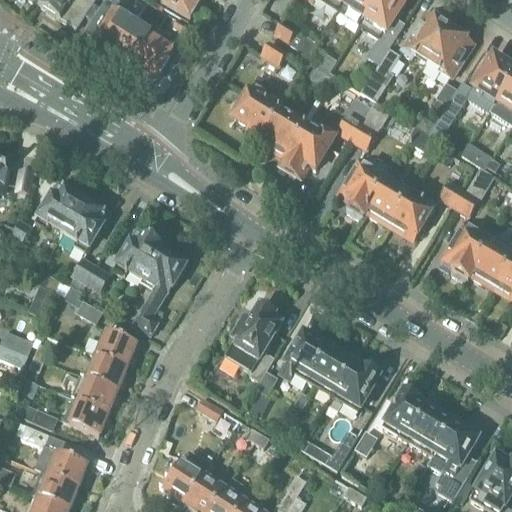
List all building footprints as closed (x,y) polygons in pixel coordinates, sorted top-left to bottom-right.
[(37,9),(38,9),(44,0),(25,0),(28,1),(28,4),(33,7),(36,6),(37,8),(37,9)] [(44,0),(38,9),(48,16),(48,18),(53,22),(56,21),(74,33),(96,0),(44,0)] [(108,0),(102,9),(86,35),(88,35),(88,36),(93,39),(94,39),(95,40),(94,42),(93,44),(94,44),(95,45),(95,48),(101,52),(104,51),(105,51),(110,55),(110,56),(112,60),(132,29),(135,24),(138,19),(121,7),(109,0),(108,0)] [(200,0),(164,0),(161,5),(190,23),(190,22),(191,20),(192,19),(195,20),(199,14),(197,11),(198,10),(201,5),(202,5),(205,2),(200,0)] [(302,0),(313,6),(316,1),(338,14),(346,0),(302,0)] [(346,0),(338,14),(359,28),(365,20),(377,0),(346,0)] [(359,28),(358,30),(380,44),(368,63),(378,70),(389,54),(404,30),(394,24),(406,4),(400,0),(377,0),(365,20),(359,28)] [(416,57),(429,65),(450,33),(448,31),(447,28),(442,25),(439,26),(427,17),(401,57),(412,63),(416,57)] [(132,29),(112,60),(116,61),(117,59),(121,62),(122,63),(123,66),(128,69),(131,68),(132,69),(134,70),(152,42),(155,37),(135,24),(132,29)] [(184,38),(188,30),(177,24),(173,31),(184,38)] [(275,37),(274,39),(310,61),(317,49),(281,28),(280,29),(279,28),(274,37),(275,37)] [(452,34),(450,33),(429,65),(441,74),(440,76),(450,83),(473,47),(460,39),(460,37),(455,33),(452,34)] [(152,42),(134,70),(134,71),(135,70),(155,83),(156,84),(174,55),(175,54),(164,47),(163,49),(152,42)] [(287,59),(269,48),(261,60),(279,71),(287,59)] [(378,70),(360,99),(364,101),(373,107),(375,108),(395,78),(390,75),(399,61),(389,54),(378,70)] [(327,60),(319,72),(329,78),(337,66),(327,60)] [(467,102),(466,104),(489,119),(491,116),(493,113),(495,110),(511,82),(511,70),(507,67),(504,68),(501,66),(496,63),(492,63),(490,66),(472,93),(471,95),(467,102)] [(329,78),(319,72),(319,73),(316,71),(310,80),(313,82),(311,85),(328,95),(336,82),(329,78)] [(231,114),(232,115),(232,116),(232,117),(233,118),(233,119),(234,119),(234,120),(234,121),(233,121),(250,131),(244,140),(260,149),(284,108),(269,99),(274,91),(258,82),(247,100),(246,99),(245,100),(245,101),(246,101),(243,108),(242,107),(241,107),(240,107),(239,107),(238,107),(237,107),(236,107),(235,108),(234,108),(234,109),(233,109),(233,110),(232,111),(232,112),(232,113),(231,114)] [(493,113),(491,116),(511,129),(511,82),(495,110),(493,113)] [(436,128),(428,140),(434,143),(439,146),(466,104),(467,102),(471,95),(472,93),(462,87),(457,95),(447,110),(436,128)] [(446,88),(436,103),(447,110),(457,95),(446,88)] [(346,119),(336,138),(349,147),(360,128),(373,107),(364,101),(362,105),(357,102),(346,119)] [(360,128),(349,147),(365,157),(377,137),(378,138),(390,117),(375,108),(373,107),(360,128)] [(284,108),(260,149),(285,163),(306,128),(283,114),(286,109),(284,108)] [(424,121),(417,132),(428,140),(436,128),(424,121)] [(285,164),(283,167),(284,168),(284,172),(296,179),(300,177),(302,178),(307,170),(314,174),(334,142),(320,133),(318,136),(306,128),(285,163),(285,164)] [(417,132),(407,148),(424,158),(434,143),(428,140),(417,132)] [(480,156),(473,167),(481,172),(484,174),(486,171),(492,163),(480,156)] [(492,163),(486,171),(496,177),(501,169),(492,163)] [(362,222),(364,218),(385,183),(358,167),(341,196),(350,201),(347,205),(349,206),(345,212),(346,212),(345,217),(357,224),(361,221),(362,222)] [(466,198),(455,215),(469,223),(495,181),(484,174),(481,172),(466,198)] [(32,178),(19,175),(15,196),(28,198),(32,178)] [(389,230),(409,198),(385,183),(364,218),(379,227),(380,225),(389,230)] [(448,187),(438,204),(451,212),(455,215),(466,198),(461,195),(448,187)] [(46,235),(60,243),(83,204),(57,189),(32,231),(44,238),(46,235)] [(409,198),(389,230),(414,245),(437,209),(426,202),(423,206),(409,198)] [(83,204),(60,243),(73,251),(71,254),(84,261),(109,220),(97,212),(96,207),(88,203),(83,204)] [(32,233),(22,227),(19,224),(12,242),(10,246),(21,251),(32,233)] [(465,228),(440,268),(451,275),(450,279),(463,287),(466,284),(467,285),(469,281),(470,281),(491,246),(477,237),(478,236),(465,228)] [(113,275),(138,290),(162,251),(158,249),(158,245),(151,241),(147,243),(136,236),(113,275)] [(511,258),(491,246),(470,281),(484,290),(485,288),(494,293),(500,282),(511,263),(511,258)] [(173,258),(162,251),(138,290),(151,298),(132,330),(150,340),(158,327),(151,323),(164,300),(166,302),(185,270),(173,263),(173,258)] [(511,263),(500,282),(494,293),(511,304),(511,263)] [(74,283),(68,291),(71,292),(81,298),(86,290),(96,272),(95,271),(82,264),(72,282),(74,283)] [(96,272),(86,290),(100,298),(110,280),(96,272)] [(40,292),(54,298),(59,287),(46,278),(34,274),(28,288),(39,292),(40,292)] [(64,304),(64,305),(78,314),(82,307),(77,305),(81,298),(71,292),(64,304)] [(78,314),(76,318),(95,329),(101,318),(82,307),(78,314)] [(225,362),(252,377),(250,381),(260,387),(266,376),(275,361),(271,359),(273,354),(267,350),(281,327),(273,322),(275,319),(272,317),(273,314),(264,309),(261,310),(259,310),(251,323),(247,321),(234,344),(225,362)] [(5,335),(0,346),(0,349),(27,361),(32,347),(5,335)] [(106,336),(96,360),(126,373),(136,348),(107,336),(106,336)] [(309,388),(329,353),(326,351),(326,347),(318,343),(315,345),(303,338),(279,378),(291,385),(294,379),(309,388)] [(0,362),(23,373),(27,361),(0,349),(0,362)] [(37,354),(34,360),(44,364),(49,353),(39,349),(37,354)] [(327,410),(329,411),(354,368),(351,366),(351,362),(343,357),(340,359),(329,353),(309,388),(332,402),(327,410)] [(34,360),(29,374),(38,378),(44,364),(34,360)] [(96,360),(87,383),(117,395),(126,373),(96,360)] [(354,368),(329,411),(337,417),(342,408),(358,418),(379,381),(376,379),(377,378),(377,377),(376,376),(376,375),(375,373),(374,372),(373,371),(371,371),(369,371),(367,372),(366,372),(365,373),(363,372),(362,373),(354,368)] [(277,383),(266,376),(260,387),(255,395),(267,401),(277,383)] [(80,380),(71,403),(78,406),(107,418),(117,395),(87,383),(80,380)] [(381,432),(408,448),(429,413),(418,407),(419,405),(417,404),(417,403),(417,401),(417,400),(416,398),(415,397),(414,396),(413,395),(411,395),(410,395),(408,395),(406,396),(405,397),(403,396),(381,432)] [(310,402),(301,397),(295,408),(304,413),(310,402)] [(71,403),(61,426),(68,429),(98,441),(107,418),(78,406),(71,403)] [(222,416),(202,403),(196,414),(216,426),(222,416)] [(429,413),(408,448),(433,463),(454,428),(441,420),(441,416),(433,411),(429,413)] [(29,412),(25,424),(33,427),(37,416),(29,412)] [(38,415),(37,416),(33,427),(53,436),(58,424),(38,415)] [(455,428),(454,428),(433,463),(428,471),(442,479),(437,489),(441,491),(437,498),(454,508),(478,466),(467,460),(474,449),(478,442),(466,434),(466,431),(458,426),(455,428)] [(24,430),(19,442),(36,449),(44,452),(45,452),(49,454),(57,457),(58,458),(59,456),(63,446),(49,441),(24,430)] [(252,433),(246,443),(256,449),(262,439),(252,433)] [(306,447),(305,449),(300,457),(337,478),(359,440),(348,434),(331,461),(306,447)] [(365,437),(354,456),(366,462),(376,444),(365,437)] [(262,439),(256,449),(263,454),(264,453),(270,444),(262,439)] [(44,452),(35,475),(42,477),(48,480),(77,492),(87,469),(58,458),(57,457),(49,454),(45,452),(44,452)] [(204,480),(210,471),(188,456),(162,496),(172,502),(170,505),(181,511),(182,511),(184,510),(204,480)] [(496,459),(471,501),(467,507),(476,511),(503,511),(511,499),(511,463),(510,468),(496,459)] [(428,472),(419,467),(413,478),(421,483),(428,472)] [(42,477),(32,500),(39,502),(61,511),(69,511),(77,492),(48,480),(42,477)] [(213,511),(225,495),(204,480),(184,510),(187,511),(213,511)] [(291,511),(297,503),(307,487),(297,481),(276,511),(291,511)] [(243,511),(246,508),(254,497),(233,484),(225,495),(213,511),(243,511)] [(349,491),(344,500),(362,511),(367,502),(349,491)] [(61,511),(39,502),(34,511),(61,511)] [(305,511),(307,510),(297,503),(291,511),(305,511)]
